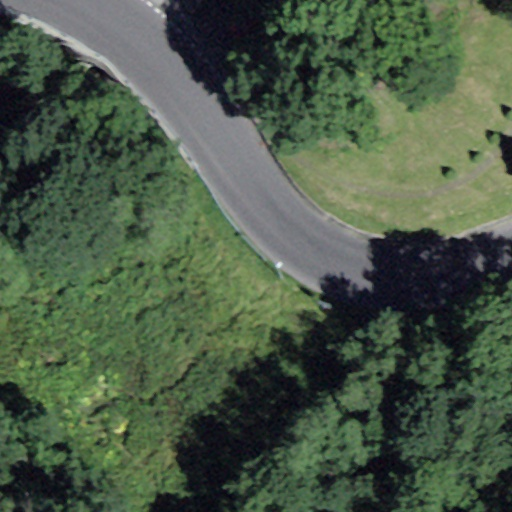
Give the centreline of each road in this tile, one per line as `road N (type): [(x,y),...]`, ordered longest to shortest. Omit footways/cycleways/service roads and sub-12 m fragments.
road 1 (secondary): [(511,263),(450,284),(406,284),(327,260),(290,237),(173,73),(76,0)]
road 2 (track): [(511,135),(454,187),(390,194),(330,180),(266,204)]
